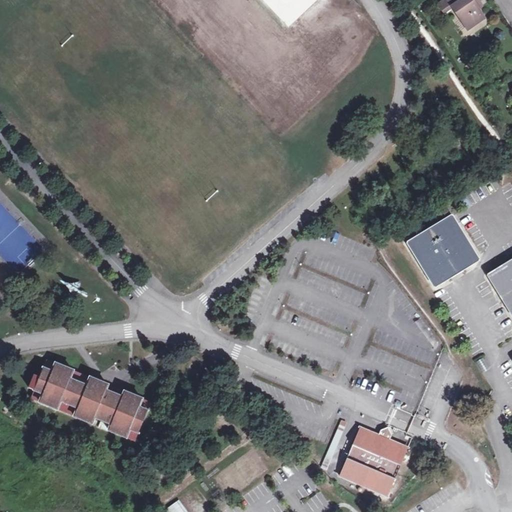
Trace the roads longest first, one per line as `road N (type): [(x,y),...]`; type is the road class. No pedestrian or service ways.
road 1 (residential): [(379,0),(403,52),(404,94),(387,133),(178,325)]
road 2 (residential): [(178,325),(447,442),(467,457),(490,511)]
road 3 (residential): [(127,331),(0,352)]
